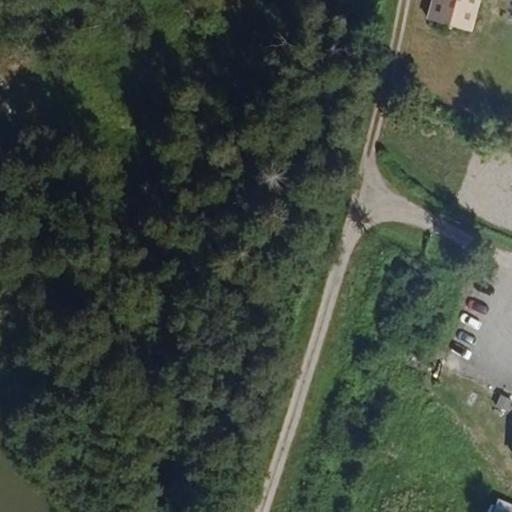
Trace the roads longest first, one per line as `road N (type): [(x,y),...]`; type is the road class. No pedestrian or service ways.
road 1 (unknown): [(136,511),(157,398),(158,309),(140,261),(0,119)]
road 2 (unclassified): [(261,511),(358,199)]
road 3 (unclassified): [(358,199),(403,0)]
road 4 (unclassified): [(358,199),(411,212),(511,257)]
